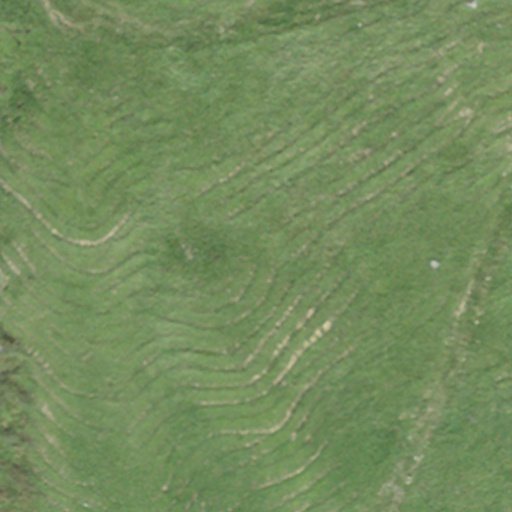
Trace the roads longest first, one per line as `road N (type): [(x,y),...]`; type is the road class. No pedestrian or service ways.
road 1 (track): [(511,213),(385,511)]
road 2 (track): [(67,0),(114,25),(183,31),(339,0)]
